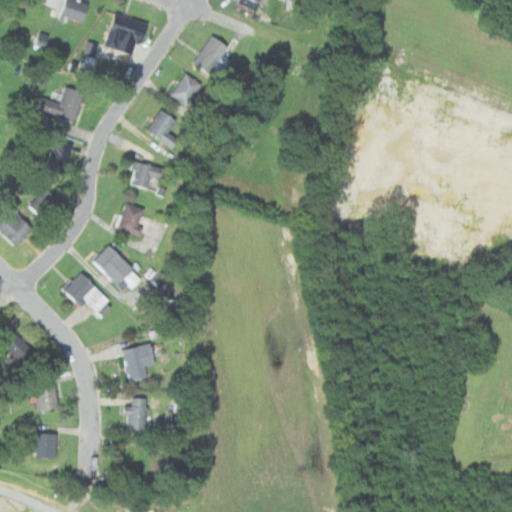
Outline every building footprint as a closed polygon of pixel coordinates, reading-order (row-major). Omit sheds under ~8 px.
[(55,16),(81,23),(87,3),(75,0),(48,0),(48,1),(59,4),(55,16)] [(141,43),(147,23),(121,16),(112,48),(132,54),(136,42),(141,43)] [(229,60),(221,54),(226,47),(211,35),(191,61),(214,79),(229,60)] [(200,83),(184,72),(169,94),(186,105),(200,83)] [(83,93),(63,85),(57,103),(43,98),(38,109),(72,122),(83,93)] [(176,139),(167,133),(175,119),(159,109),(145,130),(171,147),(176,139)] [(45,169),(62,174),(72,143),(55,138),(45,169)] [(149,178),(160,179),(162,166),(131,161),(128,185),(148,188),(149,178)] [(27,204),(41,219),(59,202),(45,187),(27,204)] [(153,215),(126,202),(115,226),(142,238),(153,215)] [(0,231),(14,245),(31,228),(11,207),(0,217),(0,231)] [(129,288),(139,278),(107,244),(91,259),(116,285),(122,279),(129,288)] [(80,273),(63,289),(79,306),(85,300),(100,315),(111,304),(80,273)] [(0,332),(0,335),(10,363),(28,356),(17,327),(0,332)] [(126,379),(145,377),(143,365),(153,364),(150,343),(121,347),(126,379)] [(58,408),(54,382),(34,384),(37,411),(58,408)] [(145,397),(125,397),(125,429),(145,429),(145,397)] [(35,457),(55,457),(55,432),(35,432),(35,457)]
